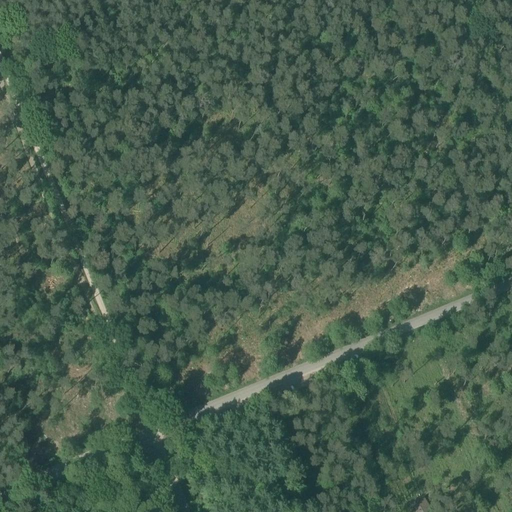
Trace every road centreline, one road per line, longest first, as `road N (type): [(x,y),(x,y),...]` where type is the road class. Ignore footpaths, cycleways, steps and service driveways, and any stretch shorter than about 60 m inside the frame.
road 1 (unclassified): [(0,497),(511,285)]
road 2 (track): [(0,68),(183,511)]
road 3 (unknown): [(0,105),(142,437)]
